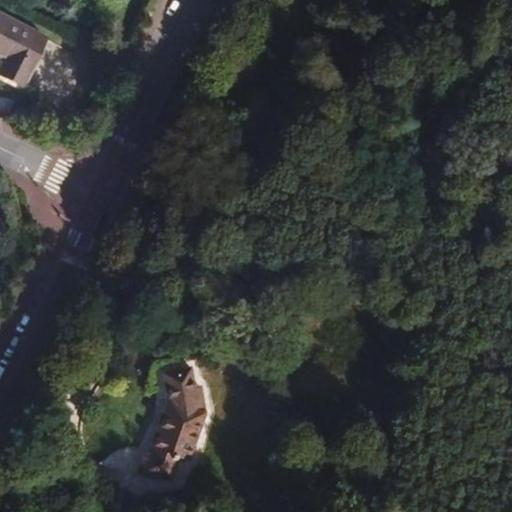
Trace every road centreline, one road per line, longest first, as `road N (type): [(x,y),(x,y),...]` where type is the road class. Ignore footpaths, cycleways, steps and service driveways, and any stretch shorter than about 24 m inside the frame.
road 1 (secondary): [(0,411),(106,201)]
road 2 (secondary): [(106,201),(205,0)]
